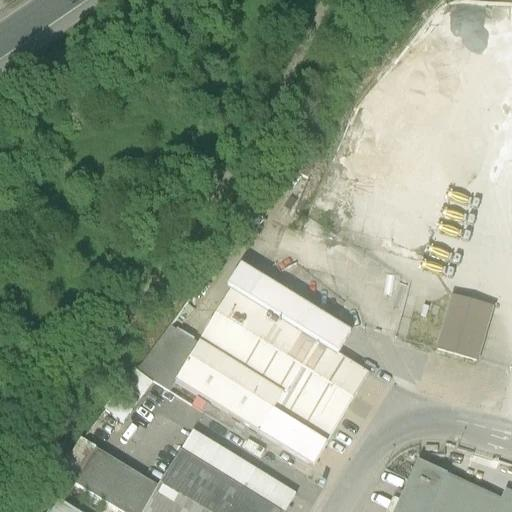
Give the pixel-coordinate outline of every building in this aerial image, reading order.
[(400,217),(398,218),(396,219),(396,221),(395,223),(396,226),(398,228),(400,229),(403,229),(405,228),(407,227),(407,226),(408,223),(408,220),(407,219),(406,218),(404,217),(402,216),(400,217)] [(416,222),(415,224),(414,227),(414,230),(416,232),(418,234),(420,234),(422,234),(424,233),(426,232),(427,230),(428,227),(427,225),(426,223),(425,222),(422,221),(421,221),(419,221),(416,222)] [(391,247),(389,248),(388,250),(388,252),(388,253),(389,255),(390,257),(392,258),(394,258),(396,258),(398,257),(399,255),(400,252),(399,250),(398,248),(397,247),(395,246),(394,246),(392,246),(391,247)] [(410,252),(408,253),(407,254),(407,257),(407,259),(408,261),(410,262),(412,263),(415,263),(417,262),(418,260),(419,258),(419,256),(418,254),(416,252),(414,251),(412,251),(410,252)] [(197,344),(171,387),(312,469),(367,378),(336,359),(348,337),(237,271),(223,293),(227,296),(197,344)] [(492,310),(449,298),(434,352),(477,364),(492,310)] [(171,387),(197,344),(169,328),(132,373),(167,394),(171,387)] [(150,386),(132,373),(104,412),(121,425),(150,386)] [(73,488),(71,491),(105,511),(284,511),(293,498),(191,437),(156,494),(92,456),(73,488)] [(73,488),(92,456),(94,452),(79,443),(54,477),(73,488)] [(395,511),(511,511),(511,497),(504,494),(499,503),(416,466),(399,505),(395,511)] [(395,511),(399,505),(392,502),(387,511),(395,511)]
